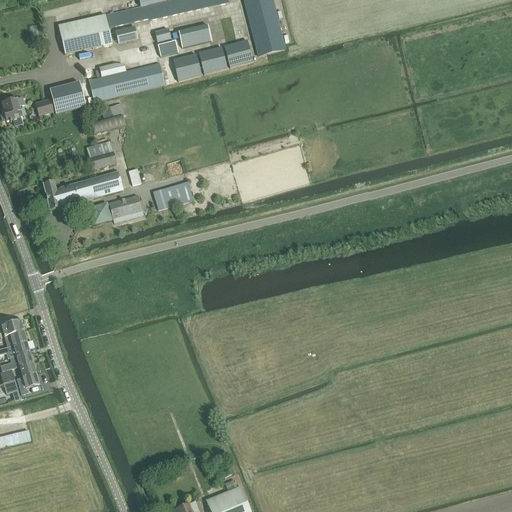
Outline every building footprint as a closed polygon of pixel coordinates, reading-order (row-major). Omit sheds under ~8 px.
[(107,17),(109,29),(148,20),(149,22),(228,4),(227,0),(181,0),(166,3),(165,0),(138,0),(141,9),(107,17)] [(272,0),(243,0),(258,59),(285,52),(272,0)] [(64,56),(102,47),(103,49),(112,47),(105,17),(58,28),(64,56)] [(37,18),(21,21),(26,43),(42,40),(37,18)] [(208,27),(178,34),(182,50),(211,43),(208,27)] [(115,32),(118,45),(138,41),(135,28),(115,32)] [(168,31),(155,35),(157,44),(171,41),(168,31)] [(247,43),(224,49),(230,70),(253,64),(247,43)] [(175,44),(158,48),(160,59),(178,54),(175,44)] [(222,50),(198,56),(204,77),(227,71),(222,50)] [(196,56),(173,62),(178,83),(201,77),(196,56)] [(94,105),(165,87),(163,80),(159,66),(126,74),(125,71),(125,68),(116,66),(99,71),(101,79),(89,83),(94,105)] [(56,116),(86,108),(80,84),(50,91),(56,116)] [(2,116),(3,122),(6,121),(6,122),(8,122),(9,123),(13,122),(14,129),(23,127),(21,120),(22,120),(19,109),(24,107),(22,100),(17,101),(4,105),(6,110),(3,111),(4,115),(2,116)] [(49,102),(35,106),(38,117),(52,114),(49,102)] [(109,110),(101,113),(103,124),(91,127),(94,137),(125,128),(123,119),(125,118),(122,107),(109,110)] [(86,151),(92,173),(116,167),(110,144),(86,151)] [(137,171),(128,174),(132,188),(141,186),(137,171)] [(118,175),(56,191),(54,184),(43,187),(50,213),(60,210),(64,211),(68,210),(70,207),(123,193),(118,175)] [(188,184),(153,194),(158,212),(194,203),(188,184)] [(138,198),(109,206),(114,226),(143,218),(138,198)] [(7,327),(1,329),(5,340),(24,334),(21,323),(7,327)] [(24,334),(5,340),(6,344),(8,350),(13,349),(27,345),(24,334)] [(8,350),(0,352),(0,357),(7,356),(9,361),(10,361),(16,359),(30,355),(27,345),(13,349),(8,350)] [(12,366),(1,369),(2,374),(12,371),(12,372),(19,370),(33,366),(30,355),(16,359),(10,361),(12,366)] [(33,366),(19,370),(22,380),(36,376),(33,366)] [(2,374),(0,375),(3,386),(15,383),(14,382),(15,382),(12,372),(12,371),(2,374)] [(22,380),(17,382),(21,398),(27,397),(25,391),(39,387),(36,376),(22,380)] [(15,383),(3,386),(6,397),(13,395),(18,394),(15,383)] [(29,432),(0,438),(0,449),(31,442),(29,432)] [(250,511),(241,488),(205,502),(208,511),(250,511)]
